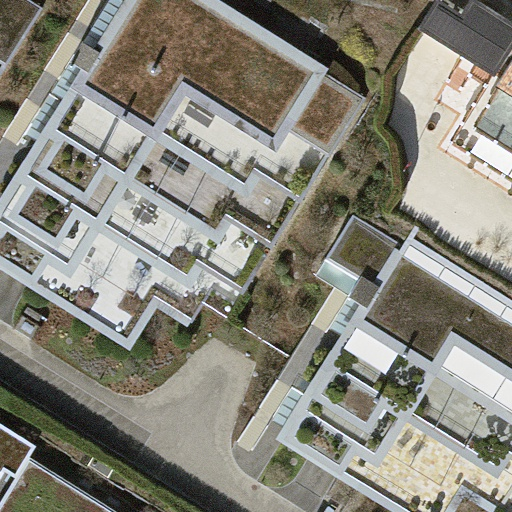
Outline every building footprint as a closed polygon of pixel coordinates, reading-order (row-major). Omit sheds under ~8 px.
[(364,99),(204,0),(131,0),(0,210),(0,263),(129,344),(154,304),(189,325),(218,279),(242,294),(364,99)] [(0,0),(0,74),(40,12),(21,0),(0,0)] [(423,0),(409,22),(489,72),(511,36),(511,22),(476,0),(455,0),(450,9),(434,0),(423,0)] [(511,36),(489,72),(459,121),(511,154),(511,36)] [(407,246),(357,214),(332,254),(363,274),(353,291),(370,301),(286,436),(408,511),(451,511),(464,492),(495,511),(502,501),(511,507),(511,298),(413,237),(407,246)] [(124,511),(38,457),(2,511),(124,511)]
